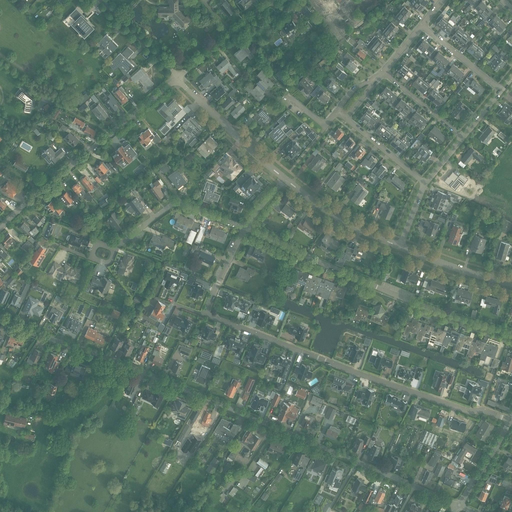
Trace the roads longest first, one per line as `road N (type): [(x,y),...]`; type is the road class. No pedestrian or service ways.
road 1 (unclassified): [(459,504),(0,316)]
road 2 (residential): [(510,423),(204,314)]
road 3 (residential): [(511,332),(436,311),(246,227)]
road 4 (unclassified): [(0,229),(177,77)]
road 5 (residential): [(114,249),(174,203),(246,227)]
road 6 (unclassified): [(177,77),(284,179)]
road 7 (unclassified): [(284,179),(338,219),(398,247)]
road 8 (unclassified): [(177,77),(271,0)]
road 9 (unclassified): [(398,247),(511,287)]
